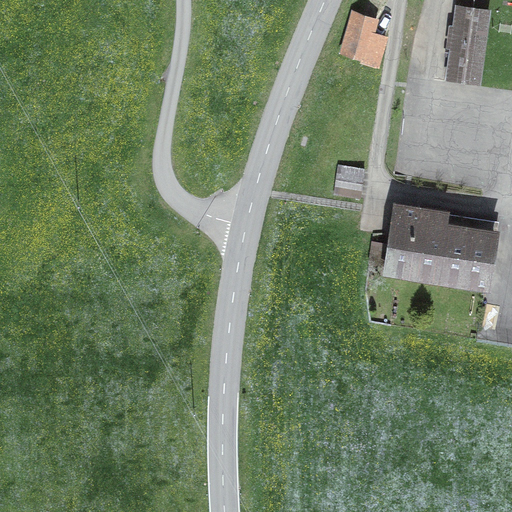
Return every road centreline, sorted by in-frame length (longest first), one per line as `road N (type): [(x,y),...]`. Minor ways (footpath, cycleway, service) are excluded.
road 1 (tertiary): [(324,0),(245,226),(224,384),(224,511)]
road 2 (track): [(399,0),(374,174),(383,190),(508,210)]
road 3 (track): [(245,226),(193,209),(166,183),(162,138),(183,0)]
